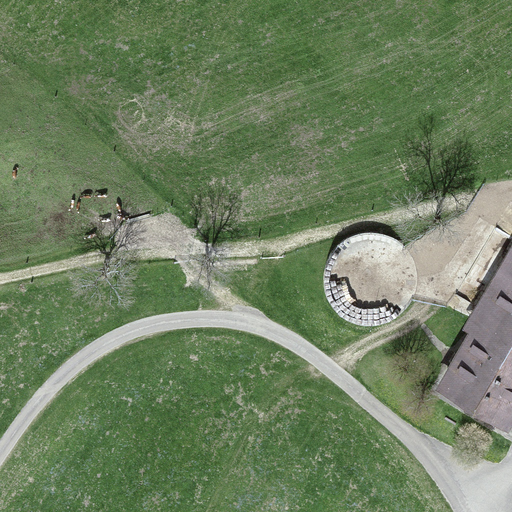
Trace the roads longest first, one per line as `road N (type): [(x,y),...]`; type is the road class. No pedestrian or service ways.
road 1 (unclassified): [(0,454),(47,389),(105,342),(165,321),(219,320),(284,337),(330,367),(407,433),(462,511)]
road 2 (track): [(191,251),(273,248),(511,190)]
road 3 (track): [(0,279),(191,251)]
road 4 (track): [(309,352),(259,412),(209,511)]
